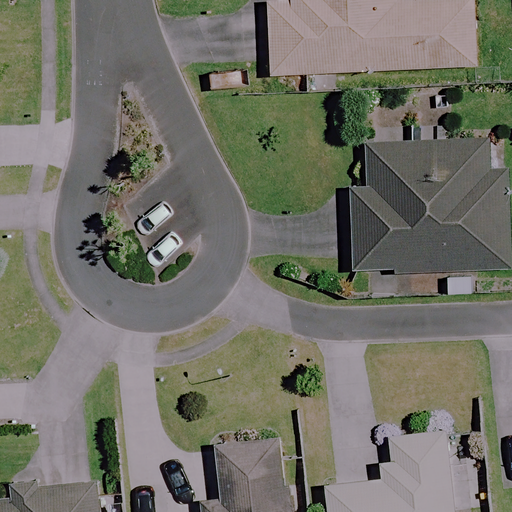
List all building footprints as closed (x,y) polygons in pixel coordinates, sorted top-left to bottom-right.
[(259,0),(261,75),(473,72),(472,2),(398,3),(397,0),(259,0)] [(346,189),(347,275),(503,273),(502,174),(486,174),(486,143),(359,145),(360,189),(346,189)] [(296,511),(287,431),(225,438),(231,492),(208,495),(209,511),(296,511)] [(447,511),(441,435),(382,441),(386,483),(319,488),(320,511),(447,511)] [(95,511),(93,484),(6,494),(7,501),(0,501),(0,511),(95,511)]
